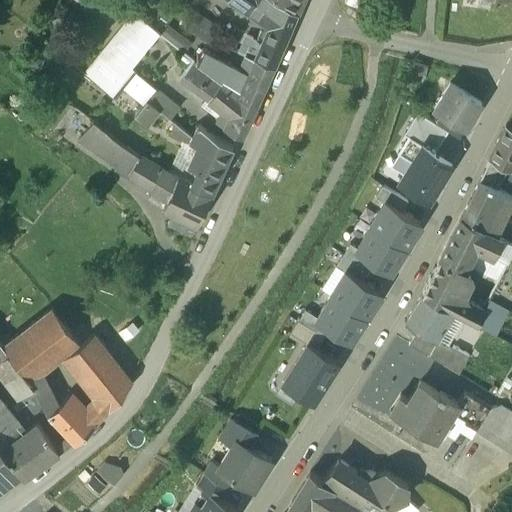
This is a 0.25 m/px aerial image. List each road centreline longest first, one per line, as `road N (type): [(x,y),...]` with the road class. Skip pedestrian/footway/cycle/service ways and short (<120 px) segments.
road 1 (residential): [(4,511),(84,454),(145,383),(311,21)]
road 2 (residential): [(255,511),(326,413),(437,228),(511,75)]
road 3 (residential): [(311,21),(511,75)]
